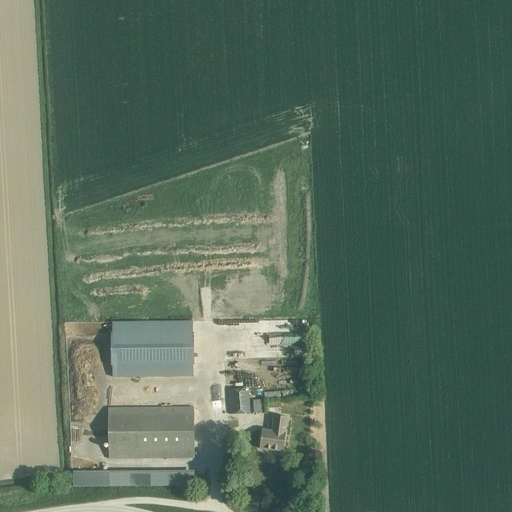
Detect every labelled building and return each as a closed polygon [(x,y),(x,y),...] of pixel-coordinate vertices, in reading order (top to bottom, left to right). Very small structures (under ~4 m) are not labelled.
[(246,326),(231,330),(233,338),(249,334),(246,326)] [(263,329),(263,343),(292,342),(292,328),(263,329)] [(193,365),(193,333),(112,334),(113,366),(193,365)] [(282,348),(282,355),(299,356),(300,348),(282,348)] [(248,389),(228,390),(230,415),(250,413),(248,389)] [(195,414),(205,414),(205,400),(195,400),(195,414)] [(265,402),(253,402),(254,413),(266,412),(265,402)] [(193,414),(108,416),(108,451),(194,450),(193,414)] [(283,451),(286,432),(285,432),(287,417),(273,415),(272,430),(261,429),(259,448),(283,451)] [(73,475),(73,488),(194,485),(194,473),(73,475)]
